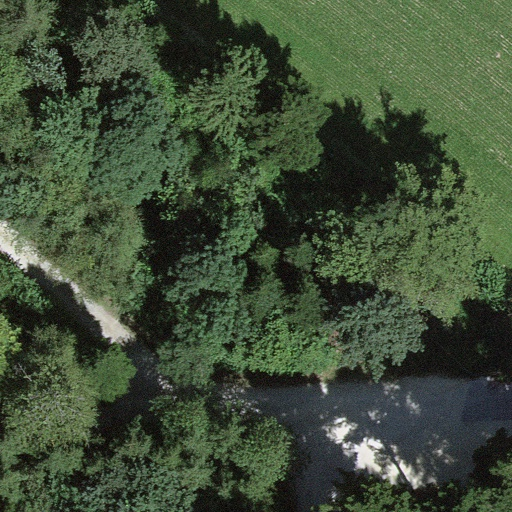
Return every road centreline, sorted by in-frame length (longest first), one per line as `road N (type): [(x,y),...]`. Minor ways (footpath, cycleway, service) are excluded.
road 1 (unclassified): [(511,391),(272,401)]
road 2 (track): [(0,232),(161,398)]
road 3 (track): [(161,398),(0,408)]
